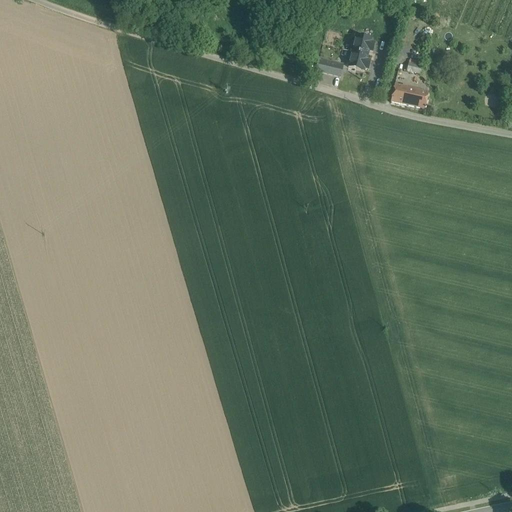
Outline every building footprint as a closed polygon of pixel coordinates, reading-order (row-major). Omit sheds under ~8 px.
[(371,41),(356,37),(349,68),(363,71),(371,41)] [(337,40),(328,38),(324,55),(333,57),(337,40)] [(318,57),(315,66),(325,69),(323,73),(341,78),(344,65),(318,57)] [(423,67),(409,64),(408,66),(405,65),(403,71),(421,75),(423,67)] [(480,78),(466,74),(464,83),(478,86),(480,78)] [(443,80),(439,93),(443,94),(447,81),(443,80)] [(429,93),(395,86),(391,102),(425,110),(429,93)]
